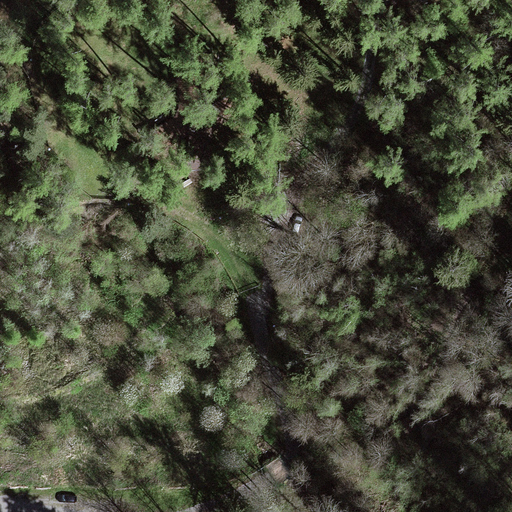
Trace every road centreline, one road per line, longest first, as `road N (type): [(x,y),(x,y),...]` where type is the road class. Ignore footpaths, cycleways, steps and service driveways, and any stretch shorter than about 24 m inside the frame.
road 1 (track): [(178,511),(263,484),(281,464),(285,440),(237,279),(210,240),(102,166),(70,113),(82,19),(99,0)]
road 2 (track): [(252,318),(297,192),(353,109),(388,0)]
